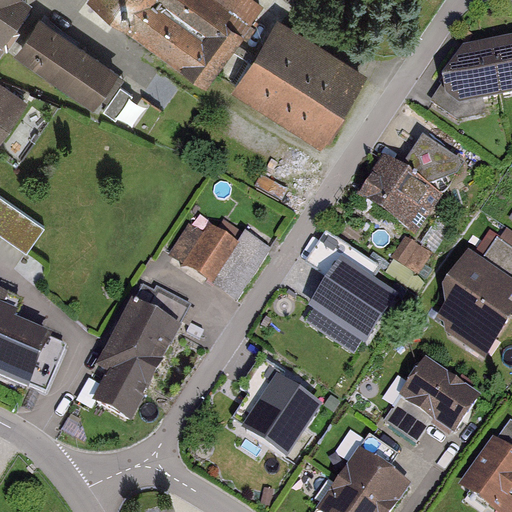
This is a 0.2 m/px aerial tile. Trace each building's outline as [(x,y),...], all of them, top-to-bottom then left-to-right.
[(38,3),(32,0),(0,0),(0,58),(1,59),(38,3)] [(99,0),(213,85),(266,13),(248,0),(99,0)] [(123,73),(44,20),(20,55),(99,108),(123,73)] [(369,74),(278,21),(236,93),(327,146),(369,74)] [(511,42),(465,51),(463,62),(448,76),(453,100),(464,108),(511,98),(511,42)] [(32,105),(1,83),(0,84),(0,145),(1,146),(32,105)] [(474,167),(427,139),(408,171),(388,159),(362,203),(421,238),(446,197),(453,201),(474,167)] [(45,227),(0,196),(0,233),(28,252),(45,227)] [(206,244),(190,233),(174,257),(215,284),(213,287),(237,302),(270,252),(245,236),(236,250),(212,234),(206,244)] [(349,251),(330,238),(310,266),(329,279),(349,251)] [(482,268),(471,260),(431,315),(488,357),(511,324),(511,311),(508,309),(511,304),(511,248),(501,241),(482,268)] [(417,249),(407,242),(394,260),(405,267),(417,249)] [(393,304),(342,270),(316,310),(366,344),(393,304)] [(155,295),(144,290),(102,369),(112,375),(97,403),(130,421),(191,309),(157,291),(155,295)] [(37,312),(0,295),(0,380),(49,402),(71,350),(28,332),(37,312)] [(320,417),(278,390),(285,380),(262,365),(242,394),(252,400),(237,423),(250,432),(246,438),(288,465),(320,417)] [(486,402),(430,365),(405,402),(461,440),(486,402)] [(511,511),(511,451),(500,442),(466,489),(498,511),(511,511)] [(399,511),(413,493),(363,458),(324,511),(399,511)]
